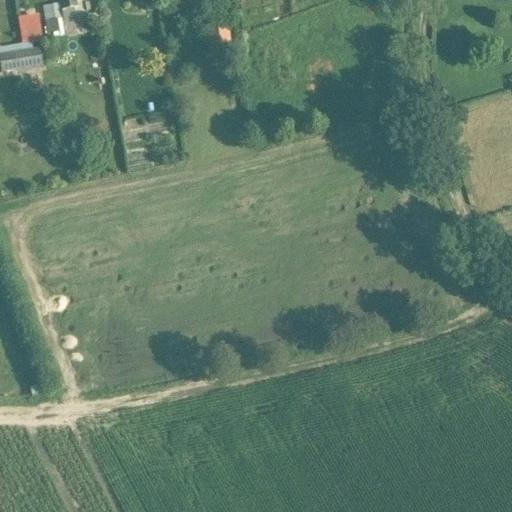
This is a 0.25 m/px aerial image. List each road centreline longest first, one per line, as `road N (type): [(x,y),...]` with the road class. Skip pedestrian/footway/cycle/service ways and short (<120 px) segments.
road 1 (track): [(505,301),(420,337),(268,374),(86,407),(0,412)]
road 2 (track): [(430,0),(435,122),(488,280),(505,301)]
